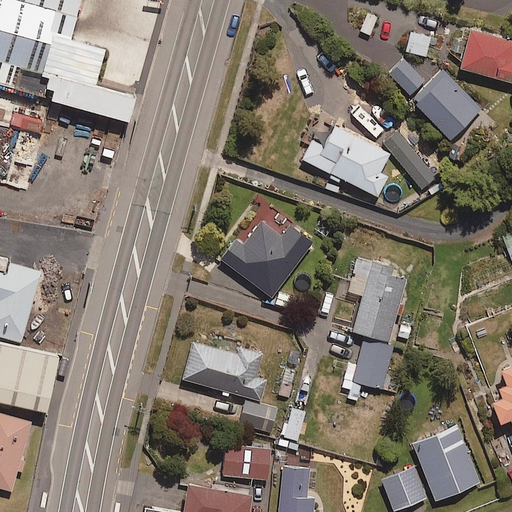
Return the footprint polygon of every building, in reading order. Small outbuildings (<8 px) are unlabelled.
[(18,66),(49,74),(43,94),(123,117),(130,93),(90,82),(100,45),(67,36),(76,0),(0,0),(0,82),(13,86),(18,66)] [(511,39),(469,26),(457,65),(511,80),(511,39)] [(423,55),(429,35),(409,29),(403,49),(423,55)] [(408,93),(423,78),(406,61),(391,76),(408,93)] [(448,137),(479,106),(442,68),(411,99),(448,137)] [(42,132),(0,120),(0,182),(26,190),(42,132)] [(386,173),(379,169),(389,150),(330,120),(319,142),(309,137),(298,157),(374,196),(386,173)] [(268,296),(311,238),(261,200),(207,273),(225,287),(236,273),(268,296)] [(511,229),(500,234),(511,261),(511,260),(511,229)] [(0,335),(19,341),(39,270),(0,258),(0,335)] [(350,329),(363,333),(386,339),(404,276),(368,266),(350,329)] [(391,373),(385,372),(394,343),(363,334),(355,362),(346,359),(340,377),(386,391),(391,373)] [(231,343),(229,350),(190,339),(180,376),(258,398),(264,377),(253,374),(260,351),(231,343)] [(0,398),(42,408),(54,354),(0,341),(0,398)] [(511,360),(498,366),(503,380),(495,383),(500,395),(488,399),(496,419),(507,415),(511,428),(511,360)] [(270,430),(276,407),(244,399),(238,423),(270,430)] [(295,439),(303,410),(290,406),(282,435),(295,439)] [(0,410),(0,486),(8,489),(29,419),(0,410)] [(433,499),(478,481),(456,424),(411,441),(433,499)] [(266,476),(268,446),(220,443),(218,473),(266,476)] [(392,508),(424,496),(412,464),(380,477),(392,508)] [(305,495),(308,468),(280,465),(275,511),(314,511),(316,496),(305,495)] [(244,511),(248,491),(183,480),(177,511),(143,506),(141,511),(244,511)]
